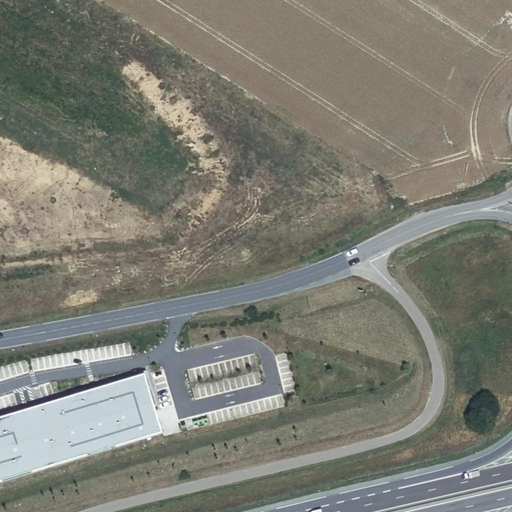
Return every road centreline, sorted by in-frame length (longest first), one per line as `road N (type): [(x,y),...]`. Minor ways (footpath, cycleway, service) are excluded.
road 1 (unclassified): [(365,255),(427,336),(439,383),(421,422),(97,511)]
road 2 (secondary): [(0,340),(312,277),(365,255)]
road 3 (secondary): [(365,255),(419,226),(511,206)]
road 4 (trunk): [(511,444),(387,499)]
road 5 (trunk): [(511,470),(387,499)]
